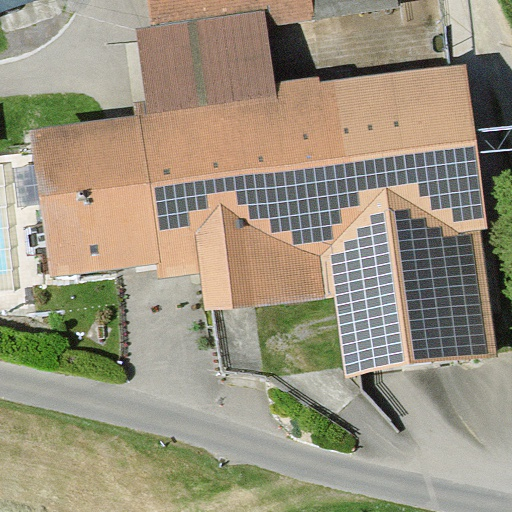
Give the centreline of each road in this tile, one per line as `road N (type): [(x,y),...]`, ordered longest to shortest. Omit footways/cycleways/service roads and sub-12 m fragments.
road 1 (unclassified): [(511,503),(0,385)]
road 2 (track): [(0,77),(32,74),(84,52),(101,0)]
road 3 (track): [(511,114),(473,0)]
